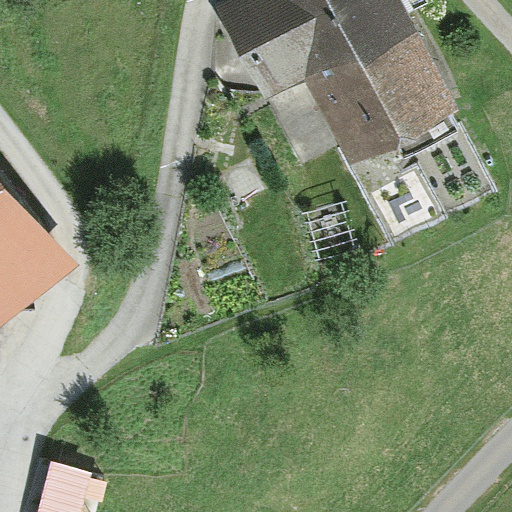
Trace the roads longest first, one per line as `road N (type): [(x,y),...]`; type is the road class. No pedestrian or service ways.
road 1 (track): [(205,0),(144,303),(119,342),(22,428)]
road 2 (track): [(22,428),(74,260),(61,214),(0,124)]
